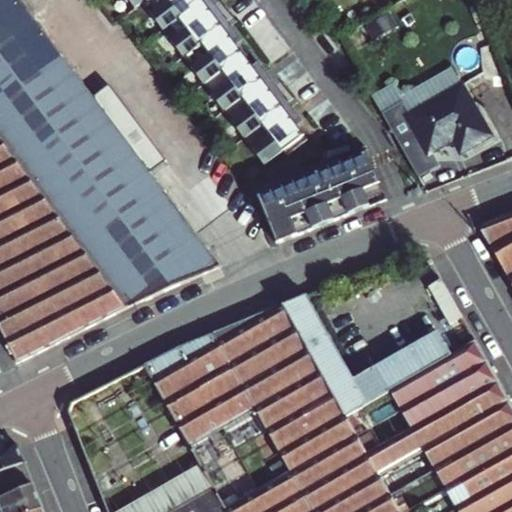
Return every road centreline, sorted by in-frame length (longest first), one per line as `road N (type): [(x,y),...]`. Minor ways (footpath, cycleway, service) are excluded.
road 1 (residential): [(28,398),(185,321),(438,216)]
road 2 (residential): [(438,216),(511,346)]
road 3 (residential): [(28,398),(73,511)]
